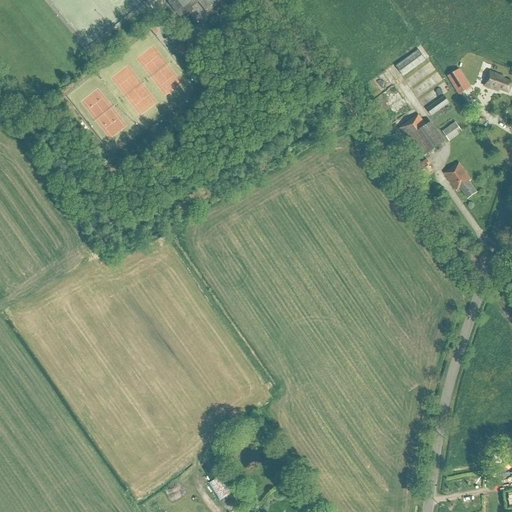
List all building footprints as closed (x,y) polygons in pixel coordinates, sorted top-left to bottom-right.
[(166,0),(166,3),(180,20),(192,10),(190,8),(197,2),(206,13),(222,0),(166,0)] [(190,47),(201,37),(197,32),(185,41),(190,47)] [(192,53),(183,42),(175,49),(184,60),(192,53)] [(403,77),(423,62),(425,61),(417,50),(395,66),(403,77)] [(437,85),(449,80),(445,70),(433,76),(437,85)] [(509,93),(511,85),(511,81),(504,79),(505,77),(489,71),(484,86),(499,92),(500,90),(509,93)] [(455,73),(450,76),(455,85),(460,82),(455,73)] [(410,94),(400,97),(402,105),(412,102),(410,94)] [(432,116),(449,103),(445,96),(427,109),(432,116)] [(477,111),(481,105),(473,98),(469,104),(477,111)] [(431,121),(426,125),(419,115),(400,129),(421,159),(445,142),(431,121)] [(449,141),(462,132),(456,123),(443,132),(449,141)] [(431,169),(435,166),(429,158),(418,166),(426,176),(432,171),(431,169)] [(468,199),(477,192),(469,182),(471,180),(459,163),(444,174),(457,191),(460,188),(468,199)] [(200,454),(207,466),(214,462),(207,450),(200,454)] [(219,501),(232,493),(221,475),(208,483),(219,501)]
